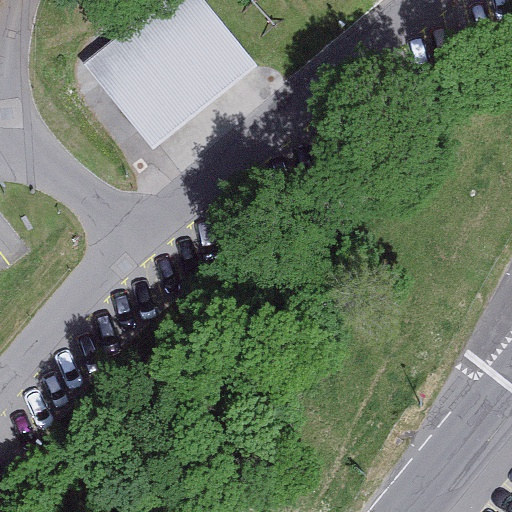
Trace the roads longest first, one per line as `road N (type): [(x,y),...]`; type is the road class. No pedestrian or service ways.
road 1 (unclassified): [(418,0),(124,250),(0,397)]
road 2 (secondary): [(405,511),(511,383)]
